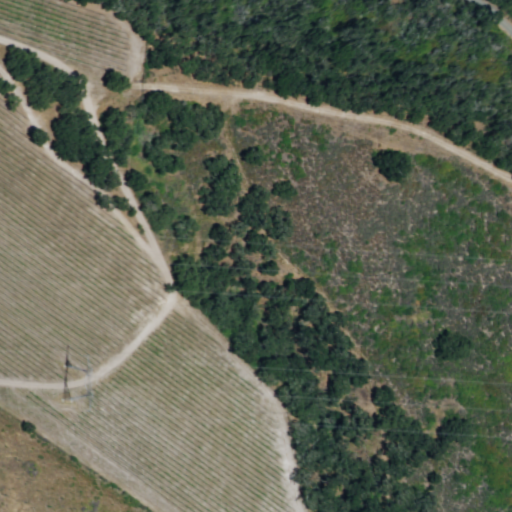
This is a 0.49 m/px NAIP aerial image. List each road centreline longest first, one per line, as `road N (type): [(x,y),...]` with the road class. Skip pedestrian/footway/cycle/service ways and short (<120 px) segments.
road 1 (track): [(0,380),(82,387),(119,363),(174,304),(97,107),(69,70),(0,39)]
road 2 (track): [(511,181),(423,131),(272,96),(139,84),(88,95)]
